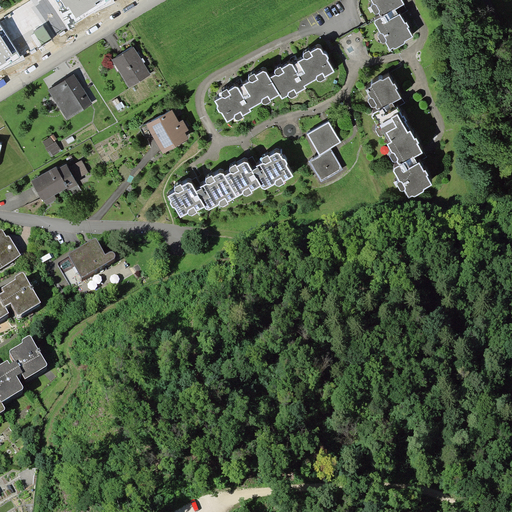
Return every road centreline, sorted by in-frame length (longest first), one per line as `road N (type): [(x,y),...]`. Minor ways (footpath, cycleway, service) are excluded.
road 1 (track): [(212,511),(245,489),(443,485),(464,511)]
road 2 (residential): [(158,0),(0,96)]
road 3 (residential): [(180,228),(85,229),(0,218)]
